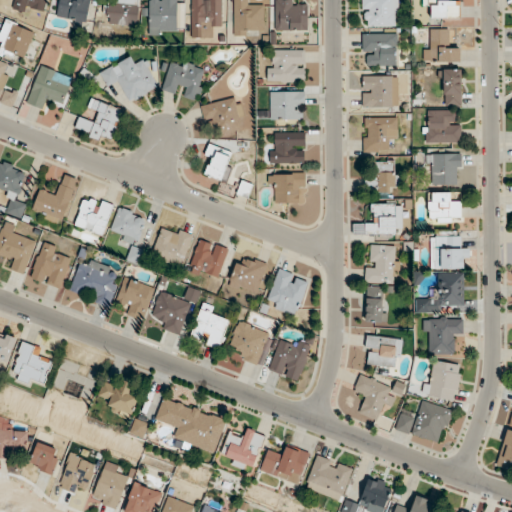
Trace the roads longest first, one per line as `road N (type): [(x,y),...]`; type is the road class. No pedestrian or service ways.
road 1 (residential): [(0,297),(511,492)]
road 2 (residential): [(493,0),(494,362),(461,475)]
road 3 (residential): [(334,0),(337,329),(314,419)]
road 4 (residential): [(0,125),(336,247)]
